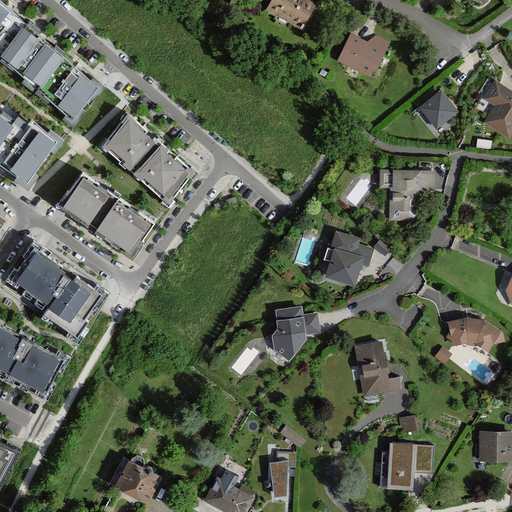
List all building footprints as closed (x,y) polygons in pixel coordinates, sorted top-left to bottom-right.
[(278,16),(279,15),(291,21),(290,22),(301,28),(314,6),(301,0),(274,0),(268,11),(278,16)] [(4,10),(0,6),(0,60),(0,62),(1,61),(7,65),(5,69),(12,74),(12,73),(20,80),(19,81),(28,88),(29,85),(36,90),(31,97),(32,97),(37,91),(44,96),(41,99),(47,105),(48,104),(56,110),(55,112),(70,123),(96,90),(81,77),(79,79),(71,73),(72,72),(59,62),(61,60),(60,59),(58,61),(44,50),(45,49),(35,42),(36,41),(23,31),(25,29),(23,28),(21,31),(9,21),(12,17),(11,18),(2,12),(4,10)] [(375,36),(370,47),(382,53),(387,43),(375,36)] [(382,53),(370,47),(369,49),(359,44),(360,42),(351,38),(345,50),(348,51),(344,62),(360,71),(361,68),(370,72),(374,64),(377,64),(382,53)] [(340,60),(344,62),(348,51),(345,50),(340,60)] [(326,79),(328,74),(322,70),(319,75),(326,79)] [(488,97),(489,98),(499,105),(494,113),(488,122),(509,134),(511,128),(511,94),(505,90),(496,85),(488,97)] [(454,113),(439,95),(421,111),(436,128),(454,113)] [(484,106),(494,113),(499,105),(489,98),(484,106)] [(16,120),(0,108),(0,169),(26,189),(60,142),(21,114),(16,120)] [(139,178),(169,203),(194,171),(181,159),(178,163),(175,160),(178,157),(173,153),(171,155),(167,152),(169,149),(162,143),(161,143),(152,134),(150,136),(145,132),(144,132),(141,130),(143,127),(129,114),(124,121),(122,119),(102,145),(121,161),(123,158),(129,162),(126,165),(136,173),(138,171),(142,175),(139,178)] [(394,184),(394,209),(400,209),(400,216),(416,216),(417,188),(433,188),(434,171),(384,170),(384,183),(394,184)] [(130,205),(107,188),(105,191),(98,185),(99,183),(90,176),(88,176),(86,177),(85,177),(82,179),(79,181),(77,183),(75,186),(71,192),(70,191),(69,191),(72,193),(62,207),(63,207),(67,201),(75,207),(73,210),(84,219),(88,213),(92,216),(88,221),(106,234),(104,236),(108,238),(113,230),(117,233),(113,238),(131,251),(136,243),(139,245),(155,222),(138,210),(136,212),(129,207),(130,205)] [(343,275),(355,279),(359,268),(361,268),(363,262),(369,264),(374,250),(357,245),(359,239),(339,232),(334,248),(329,247),(325,259),(333,262),(329,275),(342,279),(343,275)] [(379,237),(374,243),(385,252),(390,247),(379,237)] [(35,246),(31,252),(45,262),(49,256),(35,246)] [(31,252),(13,278),(27,288),(26,289),(50,306),(45,313),(78,336),(89,320),(85,318),(102,293),(49,256),(45,262),(31,252)] [(342,279),(354,283),(355,279),(343,275),(342,279)] [(320,330),(318,314),(303,316),(301,307),(279,310),(281,329),(275,336),(277,348),(290,358),(305,337),(305,332),(320,330)] [(469,322),(468,319),(449,323),(452,333),(449,337),(453,339),(454,344),(458,346),(465,345),(468,341),(476,343),(477,347),(483,351),(488,350),(492,343),(502,341),(501,333),(482,325),(481,328),(469,322)] [(0,324),(0,370),(29,386),(30,385),(37,389),(37,388),(46,393),(64,358),(0,324)] [(380,391),(380,389),(384,389),(384,390),(390,389),(390,387),(391,387),(392,391),(400,390),(399,376),(390,378),(390,381),(389,381),(387,371),(389,371),(387,361),(385,361),(381,343),(371,345),(372,347),(369,347),(368,346),(357,347),(361,366),(363,366),(364,374),(362,375),(365,393),(380,391)] [(450,352),(444,348),(438,356),(444,360),(450,352)] [(404,431),(417,429),(414,415),(402,417),(404,431)] [(295,441),(299,437),(286,428),(282,433),(294,442),(295,441)] [(510,458),(511,434),(483,434),(483,443),(481,444),(480,458),(510,458)] [(0,479),(14,453),(4,448),(5,446),(0,443),(0,479)] [(411,469),(412,444),(389,443),(389,452),(382,452),(381,463),(388,463),(387,476),(380,476),(380,487),(402,489),(402,484),(410,485),(411,469)] [(423,445),(412,444),(411,469),(422,469),(423,445)] [(434,446),(423,445),(422,469),(432,470),(434,446)] [(274,490),(287,491),(288,465),(295,465),(296,451),(292,451),(292,450),(277,449),(276,459),(270,459),(269,480),(266,480),(267,485),(273,484),(274,490)] [(146,502),(160,475),(154,472),(154,469),(152,466),(148,465),(146,465),(143,463),(144,462),(144,458),(137,454),(132,456),(131,459),(123,456),(110,481),(146,502)] [(240,490),(232,486),(238,475),(237,475),(237,476),(226,470),(220,479),(217,478),(206,499),(228,511),(240,490)] [(240,490),(253,497),(255,492),(242,485),(240,490)] [(240,490),(228,511),(230,511),(244,511),(253,497),(240,490)]
